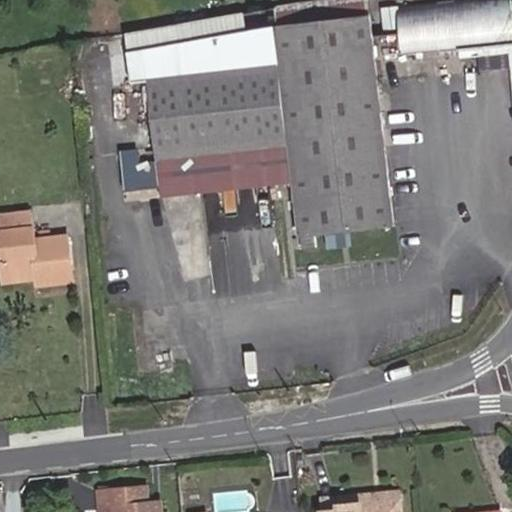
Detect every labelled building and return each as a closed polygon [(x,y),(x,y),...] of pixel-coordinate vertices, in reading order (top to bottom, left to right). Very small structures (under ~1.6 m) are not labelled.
[(371,0),(318,0),(279,7),(280,26),(372,16),(371,0)] [(511,45),(511,0),(476,0),(402,7),(407,55),(511,45)] [(280,26),(266,28),(282,188),(295,187),(302,250),(317,249),(316,235),(331,234),(349,233),(396,229),(372,16),(280,26)] [(282,188),(266,28),(133,51),(135,83),(152,83),(163,197),(204,194),(200,156),(268,149),(272,188),(282,188)] [(58,61),(21,67),(24,98),(62,93),(58,61)] [(268,149),(200,156),(204,194),(272,188),(268,149)] [(39,212),(5,216),(6,232),(10,273),(42,270),(44,269),(46,284),(77,282),(73,238),(42,241),(41,229),(39,212)] [(349,233),(331,234),(332,244),(350,242),(349,233)] [(42,270),(10,273),(11,282),(43,279),(42,270)] [(89,501),(90,511),(147,511),(137,511),(135,511),(133,497),(89,501)]
